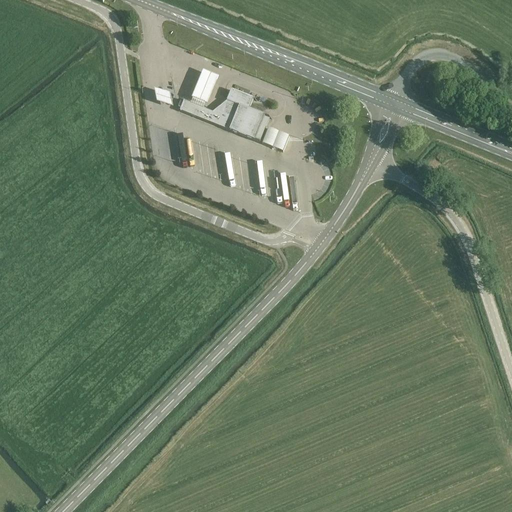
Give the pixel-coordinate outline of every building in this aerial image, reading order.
[(203,72),(192,98),(207,105),(218,79),(203,72)] [(180,112),(260,143),(270,119),(250,111),(252,106),(254,100),(231,91),(229,96),(227,102),(213,113),(183,102),(180,112)] [(285,152),(292,137),(272,127),(264,143),(285,152)] [(305,154),(315,153),(314,141),(304,142),(305,154)] [(205,175),(213,174),(209,146),(202,147),(205,175)] [(267,167),(269,195),(276,194),(275,167),(267,167)]
